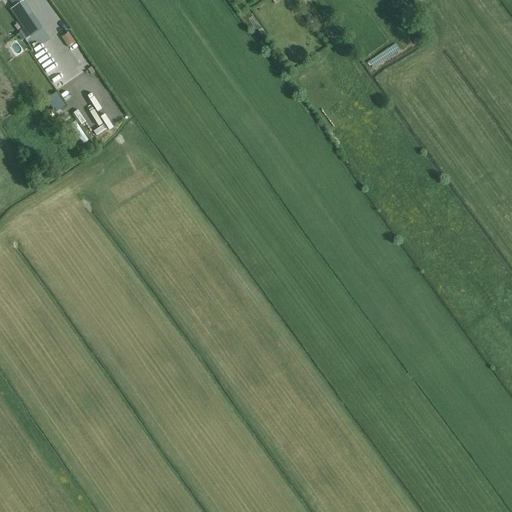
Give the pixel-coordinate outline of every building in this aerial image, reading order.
[(24,0),(11,9),(20,22),(33,13),(24,0)] [(35,4),(32,7),(38,15),(42,12),(35,4)] [(42,28),(30,35),(41,52),(52,45),(48,40),(49,39),(42,28)] [(62,37),(69,48),(76,43),(69,32),(62,37)] [(32,44),(27,47),(32,56),(37,54),(32,44)] [(52,66),(59,62),(53,52),(45,57),(52,66)] [(60,109),(65,106),(56,93),(46,99),(53,109),(58,106),(60,109)]
